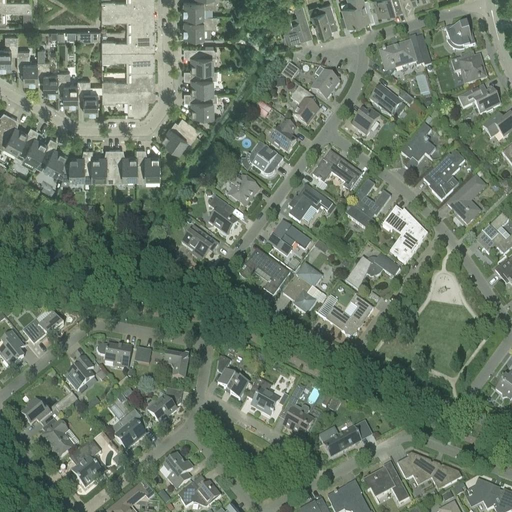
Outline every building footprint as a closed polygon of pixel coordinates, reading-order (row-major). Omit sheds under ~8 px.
[(102,1),(102,12),(149,12),(149,6),(153,6),(153,1),(155,1),(155,0),(132,0),(132,2),(116,2),(116,1),(102,1)] [(184,7),(182,7),(182,15),(184,15),(184,17),(205,16),(205,12),(205,9),(217,9),(217,0),(201,0),(201,2),(184,3),(184,7)] [(348,0),(349,2),(341,4),(343,9),(345,16),(348,25),(348,26),(357,24),(356,24),(363,22),(370,19),(366,7),(364,0),(348,0)] [(373,0),(376,8),(379,17),(386,15),(386,16),(393,14),(397,13),(403,11),(402,7),(399,0),(373,0)] [(0,22),(7,23),(7,22),(2,22),(2,12),(7,12),(18,12),(18,13),(32,13),(32,2),(2,2),(0,2),(0,22)] [(309,26),(306,16),(303,4),(294,7),(298,17),(291,19),(291,17),(280,20),(285,36),(283,37),(285,42),(287,42),(287,43),(304,37),(301,28),(309,26)] [(335,18),(332,8),(331,4),(319,8),(321,13),(312,16),(319,36),(332,32),(328,20),(335,18)] [(132,22),(133,32),(154,32),(154,30),(155,30),(155,22),(153,22),(153,17),(149,17),(149,12),(102,12),(102,23),(116,23),(116,22),(132,22)] [(184,27),(182,27),(183,35),(184,35),(184,37),(205,37),(211,37),(211,29),(217,29),(217,19),(217,16),(205,16),(184,17),(189,17),(201,17),(201,23),(189,23),(184,23),(184,27)] [(457,27),(445,31),(448,40),(448,42),(449,43),(449,44),(450,45),(451,46),(452,47),(453,48),(454,48),(455,49),(456,49),(457,50),(458,50),(459,50),(461,50),(462,50),(463,50),(465,49),(475,46),(471,34),(468,35),(467,31),(466,27),(461,28),(457,29),(457,27)] [(99,32),(78,32),(79,40),(82,40),(84,42),(90,42),(93,40),(99,40),(99,32)] [(102,41),(102,52),(149,52),(149,46),(154,46),(154,41),(155,41),(155,33),(154,33),(154,32),(133,32),(133,42),(116,42),(116,41),(102,41)] [(12,52),(18,52),(18,51),(18,36),(6,36),(6,49),(0,48),(0,71),(7,71),(7,69),(12,69),(12,52)] [(409,43),(379,53),(385,73),(381,77),(386,81),(388,82),(394,74),(394,71),(415,64),(416,68),(423,66),(424,68),(431,66),(425,47),(422,37),(415,39),(417,47),(411,49),(409,43)] [(185,71),(217,71),(213,71),(213,58),(217,58),(217,48),(184,49),(184,55),(192,55),(192,71),(185,71)] [(45,50),(38,50),(38,62),(39,81),(44,81),(44,95),(49,95),(49,97),(57,97),(57,95),(58,95),(59,95),(59,89),(58,74),(51,74),(50,62),(45,62),(45,50)] [(18,67),(24,67),(24,84),(29,84),(29,86),(37,86),(37,84),(39,84),(39,81),(38,62),(38,63),(30,63),(30,51),(18,51),(18,52),(18,67)] [(133,62),(133,72),(154,72),(154,70),(156,70),(156,62),(154,62),(154,57),(149,57),(149,52),(102,52),(103,63),(116,63),(116,62),(133,62)] [(472,53),(463,56),(460,57),(461,60),(450,63),(454,74),(461,72),(465,85),(484,79),(480,65),(476,67),(472,53)] [(288,65),(281,75),(291,83),(299,72),(288,65)] [(185,93),(185,94),(218,93),(213,93),(213,80),(217,80),(217,71),(185,71),(185,77),(193,77),(193,93),(185,93)] [(103,81),(103,92),(149,92),(149,86),(154,86),(154,81),(156,81),(156,73),(154,73),(154,72),(133,72),(133,82),(116,82),(116,81),(103,81)] [(79,97),(78,85),(71,85),(71,73),(58,73),(58,74),(59,89),(64,89),(65,106),(69,106),(69,107),(77,107),(77,106),(79,106),(79,97)] [(310,91),(318,96),(326,102),(339,84),(337,82),(339,81),(332,76),(331,78),(324,73),(310,91)] [(284,80),(275,81),(276,90),(285,88),(284,80)] [(78,85),(79,97),(84,97),(85,114),(89,114),(89,116),(97,115),(97,114),(99,114),(99,93),(91,93),(91,81),(78,81),(78,85)] [(483,87),(474,92),(457,99),(462,110),(474,105),(480,116),(485,113),(486,115),(492,112),(491,110),(500,106),(493,93),(488,95),(486,95),(483,87)] [(317,111),(309,105),(301,99),(305,93),(298,88),(290,100),(300,107),(292,117),(299,123),(300,122),(307,127),(315,117),(314,116),(317,111)] [(373,97),(369,102),(373,104),(377,108),(381,111),(381,113),(387,116),(390,118),(391,118),(395,121),(405,109),(400,105),(401,104),(388,94),(380,88),(377,93),(375,92),(372,96),(373,97)] [(149,92),(103,92),(103,103),(117,103),(117,102),(133,102),(133,108),(130,108),(128,111),(128,115),(134,115),(134,117),(142,117),(142,115),(144,115),(149,109),(149,98),(150,98),(149,92)] [(218,93),(185,94),(185,100),(193,100),(193,116),(214,116),(213,102),(218,102),(218,93)] [(398,99),(409,108),(413,103),(402,94),(398,99)] [(424,102),(423,105),(424,108),(426,110),(431,108),(433,105),(432,102),(429,101),(424,102)] [(260,104),(256,110),(267,117),(271,111),(260,104)] [(366,115),(362,112),(351,128),(365,138),(380,118),(369,110),(366,115)] [(0,138),(12,116),(7,114),(3,121),(0,118),(0,138)] [(6,146),(18,152),(28,134),(14,126),(17,119),(12,116),(0,138),(0,147),(4,150),(6,146)] [(498,116),(490,122),(482,128),(491,140),(498,134),(503,141),(511,135),(511,120),(510,117),(503,122),(498,116)] [(163,140),(171,146),(179,152),(187,141),(191,143),(200,130),(183,118),(179,123),(177,122),(172,129),(171,128),(163,140)] [(268,144),(271,146),(279,152),(280,150),(287,155),(296,143),(289,139),(295,130),(284,122),(278,130),(268,144)] [(25,157),(37,163),(47,145),(33,137),(37,130),(32,127),(28,134),(18,152),(16,156),(23,160),(25,157)] [(411,147),(403,157),(409,162),(404,169),(410,174),(425,156),(428,159),(434,151),(435,151),(427,144),(429,142),(425,139),(431,132),(424,127),(409,145),(411,147)] [(45,167),(63,177),(64,176),(67,164),(63,163),(67,156),(53,148),(57,141),(51,138),(47,145),(37,163),(35,167),(43,171),(45,167)] [(249,161),(249,162),(249,163),(249,164),(250,165),(250,166),(251,167),(252,167),(251,168),(255,170),(263,176),(265,177),(267,177),(269,177),(271,176),(273,174),(274,172),(272,171),(275,167),(276,165),(278,167),(283,161),(280,159),(277,157),(269,151),(265,148),(265,149),(259,145),(251,156),(250,157),(250,158),(249,159),(249,160),(249,161)] [(511,146),(510,148),(501,155),(505,160),(511,168),(511,167),(511,146)] [(144,149),(138,149),(138,158),(138,178),(138,182),(146,182),(147,186),(160,186),(160,178),(160,167),(160,157),(148,157),(144,157),(144,149)] [(63,177),(63,179),(71,179),(84,179),(84,183),(93,183),(93,179),(93,158),(93,150),(87,150),(87,158),(83,158),(70,158),(70,164),(67,164),(64,176),(63,177)] [(109,158),(93,158),(93,179),(107,178),(107,183),(115,183),(115,150),(109,150),(109,158)] [(121,150),(115,150),(115,183),(124,183),(124,178),(138,178),(138,158),(126,158),(121,158),(121,150)] [(312,177),(320,183),(323,186),(331,175),(345,185),(342,189),(349,194),(362,177),(340,161),(338,164),(335,161),(337,159),(329,153),(322,163),(321,162),(316,169),(317,170),(312,177)] [(434,190),(431,193),(441,203),(452,192),(446,186),(452,180),(451,179),(459,171),(458,169),(464,163),(455,153),(450,158),(449,157),(423,181),(430,188),(431,187),(434,190)] [(388,155),(383,160),(387,163),(392,158),(388,155)] [(487,164),(481,169),(485,174),(489,171),(489,167),(487,164)] [(228,198),(235,204),(243,210),(250,200),(249,199),(252,195),(254,196),(259,191),(242,179),(241,181),(235,177),(231,184),(236,187),(228,198)] [(457,216),(467,227),(480,214),(470,204),(485,189),(475,178),(446,206),(454,213),(455,212),(458,215),(457,216)] [(352,207),(345,216),(368,234),(375,225),(371,222),(374,218),(376,219),(384,207),(390,199),(383,194),(374,206),(365,200),(374,187),(367,182),(361,190),(352,202),(356,205),(355,207),(354,209),(352,207)] [(288,217),(296,222),(299,225),(310,209),(317,214),(320,209),(327,214),(332,207),(306,187),(297,200),(295,198),(291,204),(293,205),(289,210),(292,211),(288,217)] [(219,232),(218,234),(225,239),(237,224),(226,215),(230,209),(214,198),(208,208),(216,213),(208,224),(219,232)] [(394,211),(388,219),(383,225),(390,230),(392,229),(403,237),(404,243),(399,250),(393,251),(390,256),(404,266),(410,258),(410,259),(422,243),(420,242),(423,238),(423,236),(422,233),(418,231),(420,229),(403,212),(401,215),(394,211)] [(483,251),(484,251),(486,253),(485,253),(489,257),(497,250),(503,257),(511,249),(511,237),(507,241),(508,237),(502,231),(499,231),(508,222),(501,216),(489,228),(488,227),(481,234),(487,239),(481,244),(485,248),(483,251)] [(282,223),(267,244),(275,250),(286,259),(291,252),(290,251),(294,245),(304,252),(310,244),(290,229),(282,223)] [(191,256),(193,257),(201,263),(210,250),(214,252),(218,246),(193,228),(181,245),(193,254),(191,256)] [(318,243),(314,249),(319,253),(323,247),(318,243)] [(271,281),(267,286),(263,292),(273,299),(279,291),(281,292),(285,286),(283,285),(289,276),(265,258),(264,260),(257,255),(252,261),(250,260),(238,276),(239,277),(240,279),(241,279),(241,280),(243,281),(244,282),(246,282),(247,282),(248,283),(257,271),(271,281)] [(345,283),(350,287),(359,293),(366,276),(367,277),(368,278),(369,278),(371,278),(372,278),(374,278),(376,278),(377,277),(378,277),(380,276),(381,274),(381,273),(382,273),(382,272),(394,280),(395,280),(393,279),(399,271),(400,272),(401,272),(392,266),(385,260),(380,257),(376,261),(373,260),(370,261),(367,263),(362,259),(345,283)] [(511,258),(507,262),(507,261),(494,272),(504,284),(507,281),(507,283),(510,286),(511,288),(511,258)] [(288,288),(282,296),(291,302),(293,300),(296,302),(294,305),(295,309),(304,315),(308,314),(314,306),(316,303),(320,306),(324,300),(325,299),(326,299),(322,296),(321,296),(313,291),(322,278),(304,266),(295,278),(296,278),(291,285),(290,285),(288,288)] [(372,295),(368,300),(376,305),(379,300),(372,295)] [(329,297),(316,315),(324,321),(331,326),(332,325),(341,332),(341,333),(343,335),(345,338),(348,338),(351,340),(353,337),(356,336),(357,333),(358,331),(359,330),(357,328),(359,325),(360,326),(366,317),(367,318),(369,316),(373,311),(365,305),(355,298),(350,305),(357,311),(350,321),(343,315),(342,317),(332,310),(337,303),(329,297)] [(48,340),(51,337),(56,333),(57,333),(58,332),(63,327),(62,326),(63,324),(64,322),(63,320),(61,319),(59,318),(57,319),(53,315),(39,327),(36,322),(22,333),(33,346),(45,337),(48,340)] [(1,343),(0,343),(0,357),(5,363),(2,365),(8,372),(10,370),(11,371),(22,361),(22,359),(18,354),(23,349),(11,334),(1,343)] [(220,344),(227,349),(231,342),(223,338),(220,344)] [(98,350),(97,352),(98,355),(100,356),(105,357),(104,364),(117,366),(117,369),(127,371),(131,349),(124,347),(123,350),(107,347),(107,348),(102,347),(99,348),(98,350)] [(134,364),(148,366),(151,353),(136,350),(134,364)] [(172,380),(174,381),(184,383),(187,367),(185,365),(188,363),(188,360),(185,359),(182,361),(181,358),(165,355),(163,367),(171,368),(174,373),(172,380)] [(75,370),(64,379),(71,386),(77,393),(79,392),(80,394),(81,395),(86,390),(85,390),(84,388),(94,379),(89,373),(93,369),(90,366),(84,358),(75,366),(77,368),(75,370)] [(219,359),(217,373),(223,376),(217,386),(226,391),(231,394),(230,397),(239,402),(244,393),(249,385),(247,384),(248,383),(241,379),(240,380),(226,372),(231,363),(223,359),(219,359)] [(501,383),(495,391),(501,396),(502,401),(506,400),(510,402),(511,399),(511,372),(507,380),(505,382),(503,380),(501,383)] [(101,373),(97,376),(101,382),(105,378),(101,373)] [(257,380),(251,390),(246,399),(253,403),(251,407),(255,410),(256,409),(262,412),(261,413),(269,418),(271,415),(272,416),(274,412),(273,412),(278,402),(267,396),(271,388),(257,380)] [(289,416),(283,428),(293,434),(294,433),(304,438),(308,430),(313,422),(306,418),(309,413),(308,411),(304,408),(301,409),(300,411),(295,408),(297,403),(299,400),(301,400),(302,397),(302,395),(304,392),(297,388),(291,399),(288,404),(284,413),(289,416)] [(147,412),(154,420),(160,428),(169,421),(167,419),(176,412),(174,410),(180,406),(182,393),(166,390),(165,398),(147,412)] [(54,409),(60,416),(72,405),(76,402),(77,402),(71,395),(54,409)] [(21,416),(30,427),(36,422),(38,424),(50,415),(44,408),(42,410),(35,401),(25,409),(27,411),(21,416)] [(114,438),(120,445),(126,452),(145,436),(143,433),(148,429),(134,412),(120,423),(125,429),(114,438)] [(45,434),(41,437),(49,446),(47,448),(49,450),(51,453),(58,461),(66,455),(74,448),(64,436),(68,433),(59,423),(56,425),(53,428),(50,424),(42,430),(45,434)] [(333,430),(318,438),(322,446),(330,460),(361,443),(356,434),(354,429),(337,438),(333,430)] [(76,469),(71,473),(74,477),(72,478),(76,482),(77,481),(85,490),(96,481),(97,482),(104,477),(96,466),(91,461),(96,457),(100,453),(96,448),(91,442),(72,458),(79,467),(76,469)] [(397,465),(401,474),(405,482),(412,478),(413,477),(418,486),(430,479),(431,480),(437,492),(452,484),(461,480),(458,474),(442,467),(438,469),(438,468),(433,466),(432,466),(430,463),(411,455),(407,457),(408,459),(408,461),(398,466),(397,465)] [(167,480),(176,492),(190,480),(186,475),(192,470),(187,463),(184,466),(176,457),(162,468),(170,477),(167,480)] [(378,474),(362,482),(367,491),(369,490),(374,497),(387,490),(388,490),(389,489),(396,501),(398,505),(409,499),(407,496),(400,483),(395,473),(390,464),(382,468),(385,473),(382,475),(381,474),(380,474),(380,473),(379,473),(379,474),(378,474)] [(474,489),(467,493),(469,497),(468,498),(469,499),(471,498),(474,504),(481,500),(483,504),(487,511),(492,509),(494,511),(511,511),(511,495),(503,492),(502,493),(498,492),(492,489),(492,487),(477,481),(474,489)] [(131,511),(130,510),(145,497),(148,501),(154,496),(144,483),(108,511),(131,511)] [(334,495),(327,499),(332,507),(331,508),(332,511),(344,511),(368,511),(360,496),(361,496),(359,492),(354,483),(345,488),(347,491),(342,494),(339,493),(336,494),(334,495)] [(185,491),(177,497),(178,498),(179,497),(182,500),(180,502),(185,509),(198,501),(201,506),(203,507),(205,507),(208,505),(210,506),(213,504),(220,498),(209,484),(206,486),(199,492),(198,491),(195,493),(191,487),(193,485),(185,491)] [(459,487),(452,490),(456,498),(463,494),(459,487)] [(449,494),(441,498),(445,504),(452,500),(449,494)] [(327,511),(323,503),(321,501),(314,505),(300,511),(327,511)]
